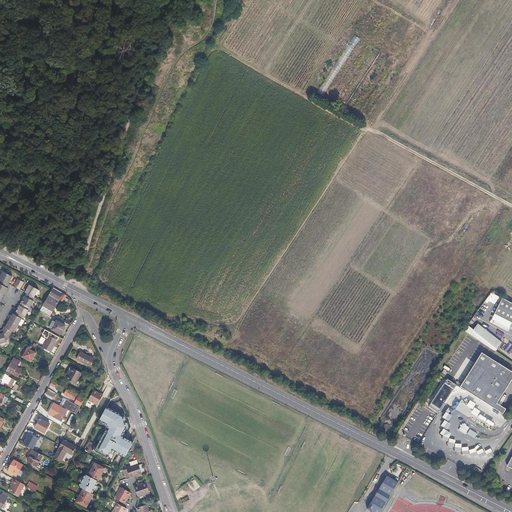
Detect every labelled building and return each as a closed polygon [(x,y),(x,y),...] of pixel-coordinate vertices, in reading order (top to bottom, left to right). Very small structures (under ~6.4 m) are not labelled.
[(341,28),(321,72),(319,77),(310,73),(304,88),(318,94),(333,59),(334,60),(335,57),(337,58),(339,54),(335,52),(339,42),(342,44),(341,47),(345,49),(352,33),(341,28)] [(348,44),(353,47),(360,39),(355,35),(348,44)] [(359,38),(329,93),(341,100),(371,45),(359,38)] [(373,47),(342,101),(353,108),(384,54),(373,47)] [(379,83),(391,60),(387,58),(375,81),(379,83)] [(395,63),(391,69),(396,72),(400,65),(395,63)] [(324,95),(334,74),(329,71),(320,90),(319,93),(324,95)] [(12,277),(3,272),(0,278),(0,280),(1,280),(8,284),(12,277)] [(8,284),(1,280),(0,281),(0,292),(4,295),(8,288),(6,287),(8,284)] [(37,290),(29,285),(24,293),(27,294),(33,298),(37,290)] [(57,303),(58,302),(58,301),(62,294),(52,288),(52,289),(44,304),(40,311),(50,316),(57,303)] [(33,298),(27,294),(21,303),(29,308),(33,301),(32,301),(33,298)] [(511,321),(511,303),(502,299),(494,314),(511,323),(511,321)] [(29,308),(21,303),(16,312),(24,317),(26,318),(29,311),(28,311),(29,308)] [(15,315),(13,314),(10,321),(19,326),(24,317),(16,312),(15,315)] [(5,328),(4,328),(3,330),(5,339),(9,338),(12,332),(14,334),(19,326),(10,321),(5,328)] [(57,323),(56,322),(51,331),(60,335),(64,327),(60,324),(57,323)] [(484,329),(478,324),(473,331),(479,335),(484,329)] [(39,333),(31,329),(27,336),(31,338),(30,338),(35,341),(39,333)] [(484,329),(479,335),(496,349),(501,343),(493,336),(484,329)] [(58,338),(50,333),(42,347),(50,352),(58,338)] [(35,353),(27,348),(22,357),(30,362),(35,353)] [(91,359),(80,353),(76,360),(87,367),(91,359)] [(511,372),(481,353),(460,387),(503,414),(506,409),(497,403),(511,380),(510,379),(511,376),(511,375),(511,374),(511,373),(511,372)] [(19,362),(13,358),(6,371),(17,377),(20,372),(15,369),(16,367),(19,362)] [(68,372),(70,373),(68,376),(66,380),(75,385),(81,373),(70,367),(68,372)] [(4,383),(5,384),(3,386),(9,389),(14,381),(8,377),(4,383)] [(453,389),(444,383),(428,407),(438,413),(453,389)] [(67,390),(64,395),(75,401),(75,399),(77,400),(75,405),(80,408),(84,400),(67,390)] [(100,397),(94,394),(88,404),(98,409),(103,399),(100,397)] [(449,406),(457,410),(460,404),(453,400),(449,406)] [(68,401),(64,408),(76,415),(80,408),(75,405),(68,401)] [(67,411),(58,406),(52,417),(61,422),(67,411)] [(109,411),(107,410),(100,424),(106,427),(108,431),(107,431),(106,433),(104,432),(94,451),(111,460),(115,452),(120,455),(124,457),(131,444),(125,440),(122,439),(121,437),(126,429),(122,418),(109,411)] [(49,425),(39,419),(34,429),(44,434),(49,425)] [(479,456),(484,456),(484,450),(476,449),(475,449),(468,449),(468,447),(461,447),(461,444),(455,444),(455,440),(452,439),(450,439),(450,432),(443,429),(441,432),(441,440),(441,439),(448,442),(448,446),(452,446),(455,447),(455,451),(462,451),(462,454),(470,454),(470,456),(477,456),(479,456)] [(475,438),(477,433),(470,429),(467,434),(475,438)] [(29,434),(23,445),(32,450),(38,439),(29,434)] [(76,448),(63,441),(54,456),(61,461),(66,452),(71,455),(76,448)] [(484,451),(487,458),(494,455),(491,448),(484,451)] [(30,455),(31,456),(27,462),(36,467),(43,456),(32,450),(30,455)] [(22,466),(13,461),(8,470),(17,475),(22,466)] [(104,468),(93,463),(87,476),(82,474),(77,486),(79,487),(73,501),(89,508),(93,499),(95,494),(93,493),(104,468)] [(126,471),(129,480),(129,481),(133,479),(141,477),(138,467),(126,471)] [(380,511),(398,483),(387,476),(367,509),(372,511),(380,511)] [(12,484),(13,485),(11,488),(9,492),(18,497),(24,485),(14,480),(12,484)] [(136,489),(133,490),(137,500),(148,496),(145,486),(136,489)] [(122,492),(119,490),(113,501),(121,506),(128,495),(122,492)] [(0,497),(0,507),(2,508),(8,496),(3,493),(1,496),(0,497)]
